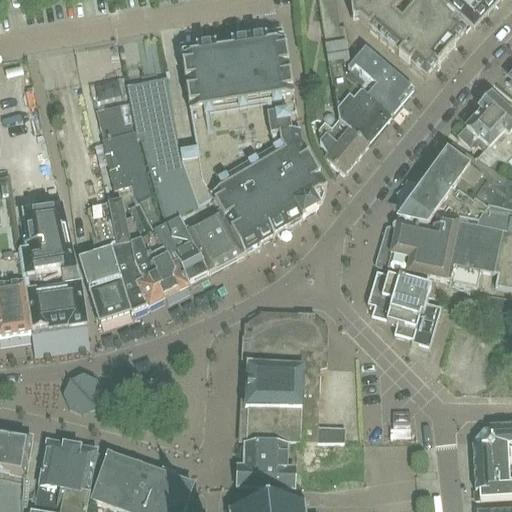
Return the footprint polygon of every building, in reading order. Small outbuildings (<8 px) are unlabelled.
[(366,90),(362,95),(360,93),(355,98),(358,101),(348,113),(346,104),(349,101),(343,67),(348,66),(345,45),(347,44),(345,29),(338,29),(333,0),(317,0),(322,24),(321,24),(328,69),(338,124),(367,150),(391,122),(361,97),(366,90)] [(350,0),(353,19),(425,81),(437,68),(438,69),(455,49),(454,48),(465,35),(441,14),(447,8),(437,0),(350,0)] [(437,0),(447,8),(473,32),(486,18),(502,2),(502,1),(503,0),(437,0)] [(196,154),(179,156),(180,166),(197,213),(211,205),(243,260),(244,260),(243,258),(274,240),(273,238),(302,222),(318,213),(311,201),(326,192),(300,148),(284,45),(276,47),(275,38),(179,54),(196,154)] [(361,97),(391,122),(391,121),(401,109),(397,105),(409,91),(364,53),(347,73),(350,76),(351,76),(367,89),(366,90),(361,97)] [(180,166),(179,156),(166,82),(126,89),(135,143),(139,143),(162,228),(178,224),(209,279),(243,260),(211,205),(197,213),(180,166)] [(511,119),(491,99),(478,112),(481,115),(465,131),(465,132),(457,140),(472,154),(477,149),(485,156),(487,153),(503,167),(511,157),(511,119)] [(209,279),(178,224),(174,226),(173,225),(160,232),(149,202),(134,138),(133,139),(130,127),(123,129),(119,111),(96,117),(102,145),(101,145),(113,195),(121,193),(131,190),(139,208),(146,222),(170,270),(177,268),(189,289),(209,279)] [(367,150),(338,124),(331,133),(324,127),(318,134),(321,136),(318,140),(322,143),(319,146),(329,166),(342,178),(367,150)] [(446,156),(428,181),(450,197),(453,193),(471,206),(475,201),(489,211),(511,216),(511,187),(459,153),(452,147),(452,148),(449,146),(444,153),(446,156)] [(18,257),(20,257),(9,179),(0,180),(0,342),(30,338),(18,257)] [(450,197),(428,181),(425,185),(421,184),(412,196),(415,199),(409,207),(406,205),(394,221),(396,224),(426,231),(435,218),(438,218),(477,225),(476,230),(511,237),(511,216),(489,211),(475,201),(471,206),(453,193),(450,197)] [(107,207),(106,204),(85,209),(93,242),(113,237),(107,207)] [(143,286),(134,269),(121,205),(107,207),(113,237),(116,251),(111,253),(123,294),(133,317),(146,311),(147,310),(136,289),(143,286)] [(29,255),(20,257),(18,257),(30,338),(86,330),(79,287),(62,212),(23,217),(29,255)] [(477,225),(438,218),(434,236),(395,227),(394,227),(393,227),(392,228),(391,229),(390,231),(391,233),(391,234),(392,234),(393,235),(394,235),(387,267),(386,267),(385,268),(384,268),(384,269),(384,270),(384,271),(385,272),(386,272),(475,291),(479,274),(496,278),(493,290),(511,294),(511,237),(476,230),(477,225)] [(170,270),(146,222),(139,226),(144,237),(139,239),(142,247),(149,263),(147,263),(155,281),(151,283),(162,303),(189,289),(177,268),(170,270)] [(142,247),(139,239),(133,241),(133,247),(135,253),(140,266),(134,269),(143,286),(136,289),(147,310),(162,303),(151,283),(155,281),(147,263),(149,263),(142,247)] [(123,294),(111,253),(110,252),(78,263),(88,295),(87,295),(98,328),(130,318),(133,317),(123,294)] [(511,304),(507,304),(506,310),(428,295),(429,289),(376,278),(367,312),(428,372),(511,373),(511,304)] [(246,377),(244,428),(352,429),(353,399),(341,399),(341,379),(339,379),(339,355),(333,346),(257,343),(250,352),(248,376),(246,377)] [(73,390),(67,398),(67,408),(74,415),(87,414),(92,406),(92,396),(84,389),(73,390)] [(478,494),(479,504),(511,502),(511,429),(489,431),(489,433),(483,434),(474,443),(475,450),(472,450),(474,495),(478,494)] [(21,511),(24,482),(30,444),(31,444),(31,442),(0,436),(0,511),(21,511)] [(85,511),(88,504),(110,511),(184,511),(191,491),(192,492),(193,489),(191,489),(190,489),(109,460),(110,460),(107,459),(107,461),(96,456),(96,454),(94,453),(94,454),(48,446),(48,445),(46,445),(46,447),(39,488),(38,488),(33,511),(85,511)] [(239,446),(238,462),(240,462),(240,481),(243,480),(247,511),(303,505),(303,504),(362,498),(360,487),(369,486),(365,449),(239,446)]
